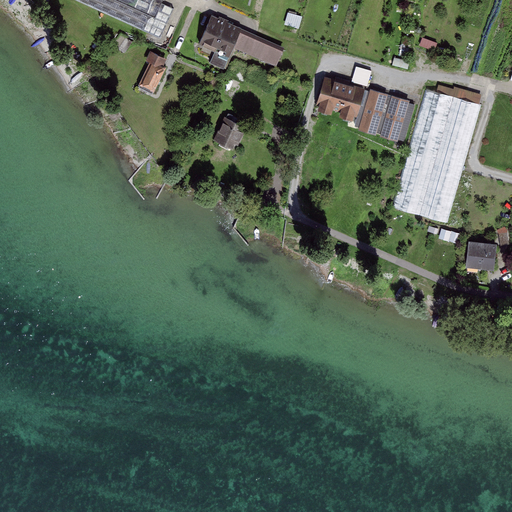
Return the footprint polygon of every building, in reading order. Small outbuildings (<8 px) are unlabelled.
[(173,2),(168,0),(80,0),(157,36),(173,2)] [(311,12),(296,8),(292,22),(308,26),(311,12)] [(242,30),(212,15),(202,36),(233,51),(242,30)] [(293,49),(248,30),(240,49),(284,69),(293,49)] [(436,50),(440,41),(425,35),(421,44),(436,50)] [(155,90),(169,57),(155,51),(141,84),(155,90)] [(396,58),(394,64),(410,68),(411,61),(396,58)] [(383,68),(365,64),(360,80),(378,85),(383,68)] [(346,82),(329,76),(318,109),(335,115),(346,82)] [(363,87),(346,82),(335,115),(352,120),(363,87)] [(452,225),(469,169),(488,101),(427,84),(391,208),(452,225)] [(419,99),(374,85),(361,126),(406,140),(419,99)] [(250,123),(231,114),(218,140),(237,149),(250,123)] [(442,238),(457,240),(459,230),(443,228),(442,238)] [(471,242),(469,267),(499,269),(501,244),(471,242)]
